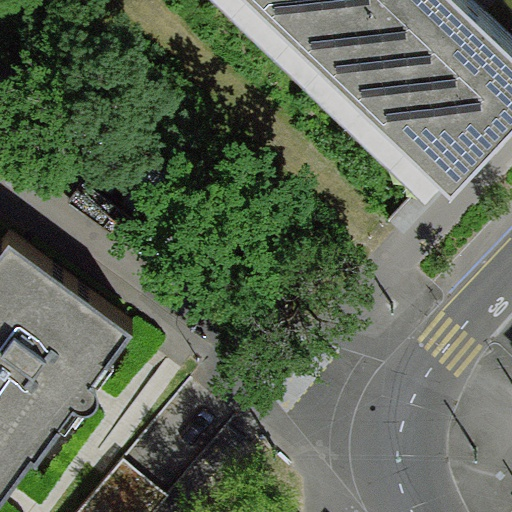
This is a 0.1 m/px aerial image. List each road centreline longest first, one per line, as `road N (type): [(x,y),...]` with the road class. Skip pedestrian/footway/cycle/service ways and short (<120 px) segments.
road 1 (residential): [(401,459),(0,147)]
road 2 (residential): [(511,274),(450,339),(415,395),(401,459)]
